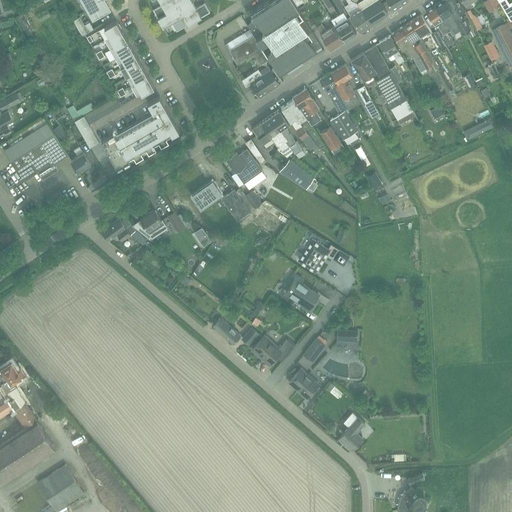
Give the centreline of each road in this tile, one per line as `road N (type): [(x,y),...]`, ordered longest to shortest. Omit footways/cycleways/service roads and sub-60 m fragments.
road 1 (unclassified): [(371,511),(358,460),(80,224)]
road 2 (tertiary): [(207,141),(424,0)]
road 3 (tertiary): [(80,224),(207,141)]
